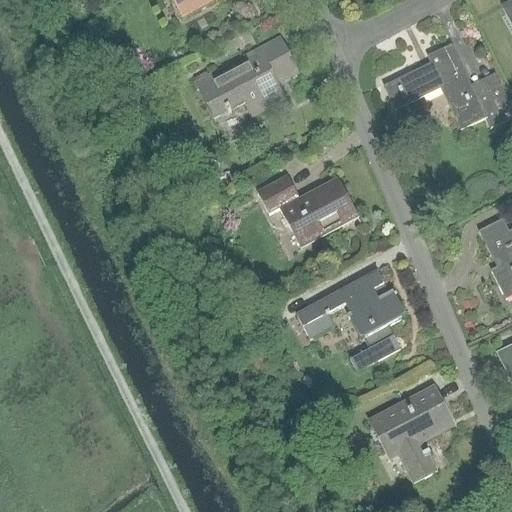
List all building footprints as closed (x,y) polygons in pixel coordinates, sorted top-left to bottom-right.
[(168,0),(180,20),(217,0),(168,0)] [(511,3),(500,10),(511,31),(511,3)] [(212,82),(210,77),(193,86),(212,122),(243,105),(251,120),(285,102),(277,87),(298,75),(279,40),(241,60),(244,65),(212,82)] [(430,67),(383,90),(395,113),(441,91),(462,132),(484,122),(489,133),(511,121),(511,112),(500,88),(475,99),(451,49),(427,61),(430,67)] [(286,180),(256,196),(269,219),(279,213),(298,248),(356,216),(337,183),(299,204),(286,180)] [(502,223),(479,235),(486,248),(493,245),(504,267),(491,274),(506,302),(511,298),(511,233),(509,235),(502,223)] [(389,328),(408,318),(395,293),(380,301),(375,292),(384,287),(377,274),(298,316),(312,342),(335,330),(328,318),(346,308),(370,353),(351,363),(358,375),(402,352),(389,328)] [(511,349),(498,357),(511,384),(511,349)] [(451,422),(434,390),(369,425),(384,453),(393,448),(413,487),(437,475),(428,459),(431,457),(429,453),(421,457),(413,442),(451,422)]
